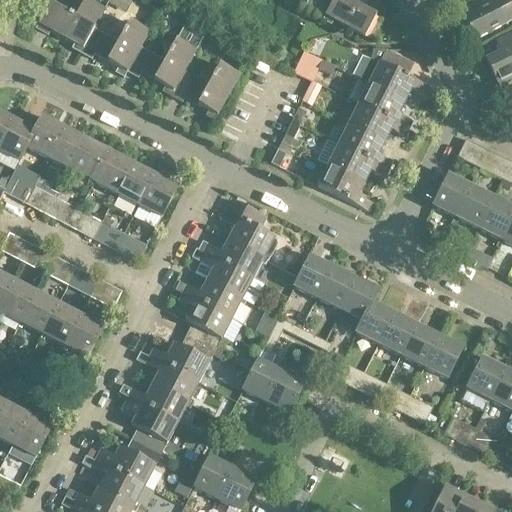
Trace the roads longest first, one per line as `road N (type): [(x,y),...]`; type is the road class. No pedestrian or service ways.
road 1 (residential): [(39,511),(154,295)]
road 2 (residential): [(0,78),(217,183)]
road 3 (residential): [(217,183),(389,252)]
road 4 (residential): [(154,295),(16,228),(0,230)]
road 5 (residential): [(389,252),(456,123)]
road 6 (residential): [(389,252),(511,314)]
road 7 (residential): [(456,123),(454,85),(410,0)]
road 8 (residential): [(354,408),(324,422),(281,511)]
road 9 (residential): [(154,295),(217,183)]
